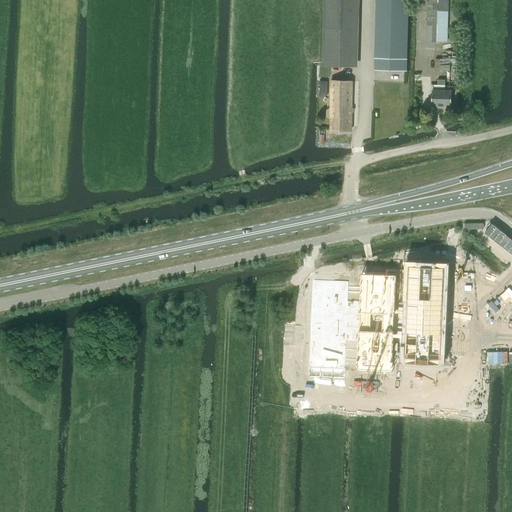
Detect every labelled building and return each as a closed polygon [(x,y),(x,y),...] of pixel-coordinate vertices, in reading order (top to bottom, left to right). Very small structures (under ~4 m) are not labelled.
[(322,0),(322,66),(354,67),(355,0),(322,0)] [(407,70),(409,13),(408,0),(375,0),(374,70),(407,71),(407,70)] [(427,0),(426,42),(428,42),(447,42),(448,0),(427,0)] [(440,59),(440,71),(449,71),(449,86),(458,87),(459,56),(450,56),(450,58),(440,59)] [(434,86),(434,106),(452,107),(452,91),(446,91),(445,91),(445,79),(437,79),(437,85),(434,85),(434,86)] [(326,110),(326,115),(328,118),(330,118),(330,130),(351,130),(353,81),(331,81),(330,109),(328,109),(326,110)] [(349,285),(315,285),(313,371),(314,371),(314,373),(346,373),(346,372),(348,372),(348,340),(357,340),(357,363),(358,363),(359,366),(379,366),(389,366),(390,364),(391,364),(391,340),(404,340),(404,354),(405,354),(406,356),(436,356),(437,353),(438,353),(440,353),(440,301),(440,283),(440,267),(404,266),(403,306),(393,306),(393,277),(358,277),(358,306),(348,306),(349,285)]
